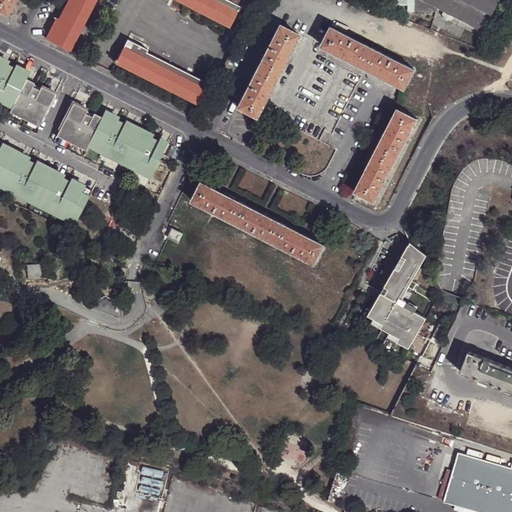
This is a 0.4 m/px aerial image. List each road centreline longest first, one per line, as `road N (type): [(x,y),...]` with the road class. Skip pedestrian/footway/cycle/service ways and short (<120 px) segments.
road 1 (residential): [(201,134),(371,222),(383,221),(450,115),(484,101),(511,103)]
road 2 (unclassified): [(93,317),(112,326),(138,314),(133,268),(201,134)]
road 3 (residential): [(16,41),(201,134)]
